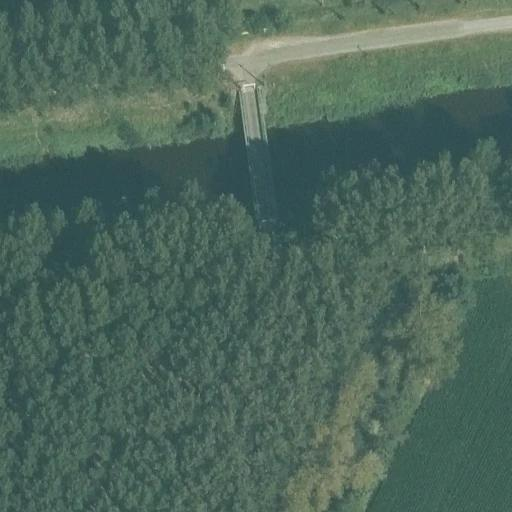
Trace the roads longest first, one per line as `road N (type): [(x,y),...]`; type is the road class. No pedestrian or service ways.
road 1 (unclassified): [(166,511),(276,292),(244,68)]
road 2 (track): [(273,266),(0,305)]
road 3 (unclassified): [(511,23),(244,68)]
road 4 (unclassified): [(244,68),(0,104)]
